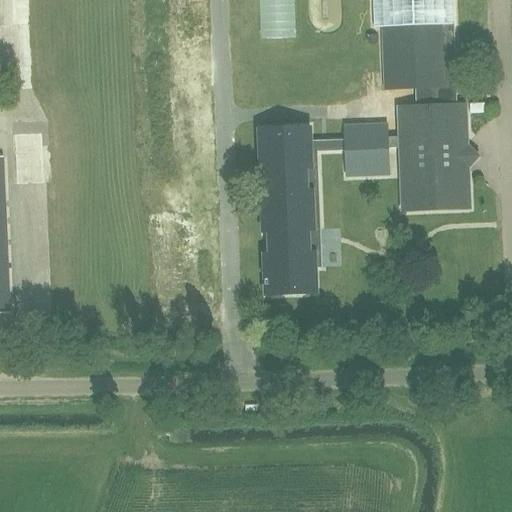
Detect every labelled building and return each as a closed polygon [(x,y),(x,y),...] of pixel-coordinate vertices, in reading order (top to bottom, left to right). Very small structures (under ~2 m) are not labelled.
[(195,37),(193,0),(129,0),(132,40),(195,37)] [(272,0),(273,10),(296,9),(295,0),(272,0)] [(337,48),(357,47),(355,0),(320,0),(322,25),(336,25),(337,48)] [(373,0),(374,28),(382,28),(384,91),(415,90),(416,100),(457,99),(454,23),(454,24),(453,0),(373,0)] [(115,78),(113,21),(98,22),(100,78),(115,78)] [(261,80),(263,113),(294,111),(293,100),(340,98),(339,76),(261,80)] [(388,126),(346,128),(346,141),(347,150),(347,164),(348,178),(390,177),(389,150),(401,149),(403,213),(470,210),(469,170),(480,157),(468,146),(466,106),(458,106),(415,107),(399,108),(400,138),(388,139),(388,126)] [(309,128),(261,130),(262,170),(266,170),(267,192),(263,193),(265,233),(268,232),(269,255),(266,255),(267,295),(315,293),(314,268),(321,268),(317,151),(347,150),(346,141),(310,143),(309,128)] [(4,156),(0,155),(0,313),(12,313),(4,156)]
